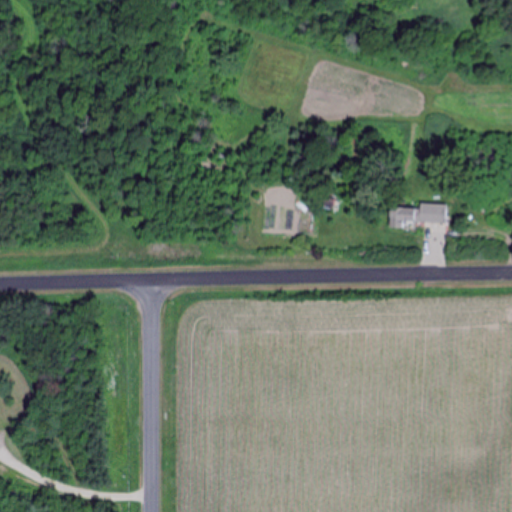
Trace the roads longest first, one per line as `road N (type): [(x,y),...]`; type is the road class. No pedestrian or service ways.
road 1 (residential): [(0,279),(511,268)]
road 2 (residential): [(154,511),(152,275)]
